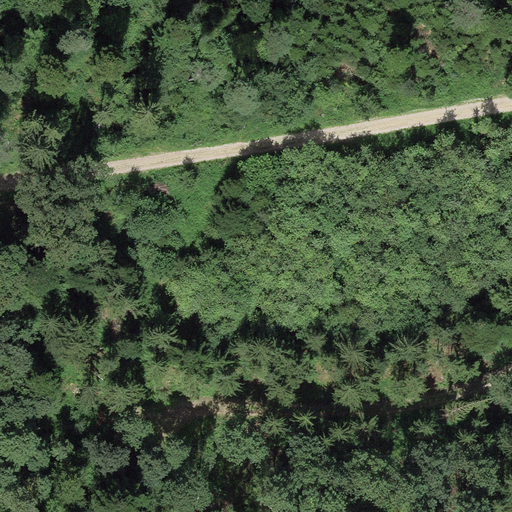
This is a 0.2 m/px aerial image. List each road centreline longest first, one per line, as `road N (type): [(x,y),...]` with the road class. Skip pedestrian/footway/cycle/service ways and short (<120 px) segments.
road 1 (track): [(511,105),(0,185)]
road 2 (track): [(511,365),(417,406),(135,416)]
